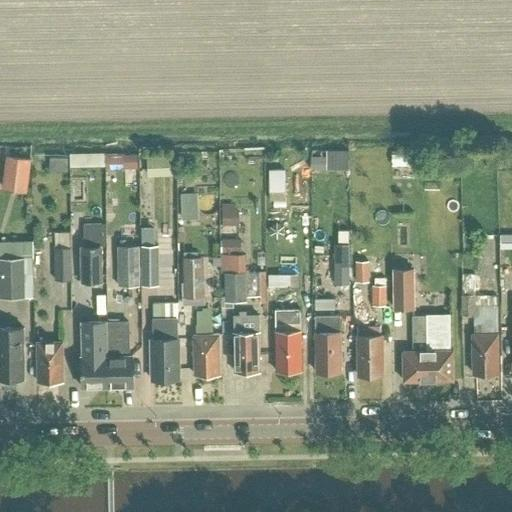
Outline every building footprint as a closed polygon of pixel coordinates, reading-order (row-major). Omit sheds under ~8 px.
[(350,168),(351,148),(328,148),(328,154),(313,154),(313,167),(350,168)] [(72,151),(72,164),(106,164),(106,151),(72,151)] [(140,167),(140,152),(108,152),(108,167),(140,167)] [(31,157),(6,154),(2,188),(27,191),(31,157)] [(153,159),(152,172),(172,174),(173,160),(153,159)] [(289,190),(289,167),(271,167),(271,190),(289,190)] [(183,217),(200,217),(201,191),(183,190),(183,217)] [(224,222),(242,222),(242,204),(224,204),(224,222)] [(103,245),(101,245),(101,223),(83,223),(83,245),(80,245),(80,247),(80,282),(103,281),(103,245)] [(243,251),(244,240),(224,239),(223,250),(243,251)] [(334,243),(334,283),(349,283),(350,243),(334,243)] [(117,245),(118,285),(140,285),(139,244),(117,245)] [(141,244),(141,285),(159,285),(159,244),(141,244)] [(71,279),(71,247),(54,247),(54,279),(71,279)] [(225,252),(225,267),(248,266),(248,252),(225,252)] [(33,257),(0,257),(0,296),(33,297),(33,257)] [(184,296),(205,296),(205,257),(184,257),(184,296)] [(367,281),(367,261),(355,261),(355,281),(367,281)] [(394,308),(414,307),(414,268),(394,268),(394,308)] [(225,272),(225,299),(246,299),(246,272),(225,272)] [(271,284),(294,284),(294,272),(271,272),(271,284)] [(372,284),(372,305),(386,305),(386,285),(372,284)] [(473,294),(462,295),(462,315),(473,315),(473,294)] [(473,373),(499,372),(497,304),(474,305),(475,333),(472,333),(473,373)] [(154,320),(155,329),(155,338),(152,338),(152,378),(178,378),(178,338),(177,338),(177,307),(157,307),(157,320),(154,320)] [(276,370),(302,369),(301,309),(275,310),(276,370)] [(403,349),(403,380),(454,379),(453,349),(449,349),(449,314),(413,314),(413,349),(403,349)] [(234,371),(260,370),(259,315),(233,316),(234,371)] [(316,371),(342,371),(341,315),(315,316),(316,371)] [(196,325),(196,334),(194,334),(195,374),(220,373),(219,333),(222,333),(222,317),(213,317),(213,324),(196,325)] [(83,355),(81,355),(82,387),(108,386),(108,385),(107,321),(107,320),(82,321),(83,355)] [(107,321),(108,385),(108,386),(133,386),(133,354),(129,354),(128,321),(107,321)] [(358,375),(383,374),(383,334),(380,334),(380,325),(358,325),(359,334),(357,334),(358,375)] [(24,327),(0,327),(0,378),(24,378),(24,327)] [(44,340),(37,340),(38,381),(63,380),(63,340),(60,340),(60,331),(44,331),(44,340)]
